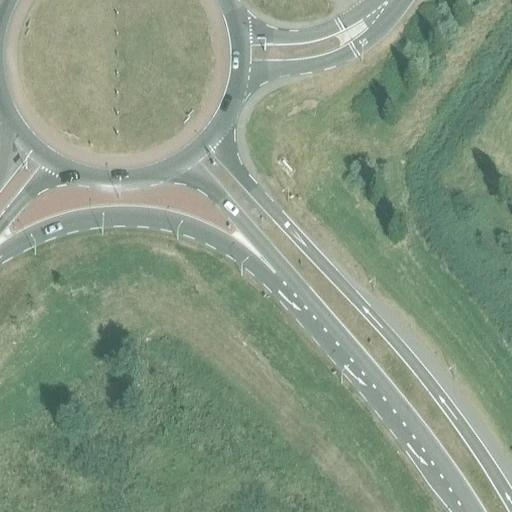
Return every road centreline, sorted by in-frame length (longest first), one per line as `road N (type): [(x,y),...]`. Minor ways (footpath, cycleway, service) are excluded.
road 1 (motorway): [(511,505),(437,393),(234,168),(217,132)]
road 2 (motorway): [(282,269),(424,435),(473,511)]
road 3 (motorway): [(0,250),(84,222),(121,220),(170,225),(282,269)]
road 4 (unclassified): [(239,85),(351,53),(400,0)]
road 5 (unclassified): [(377,0),(344,23),(294,40),(240,33)]
road 6 (motorway): [(180,164),(282,269)]
road 7 (primary): [(63,168),(122,181),(180,164)]
